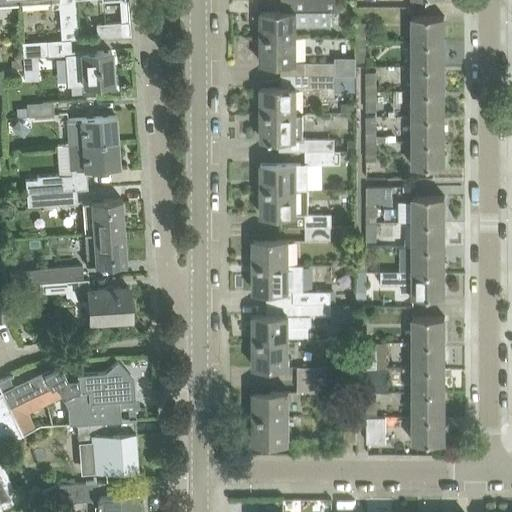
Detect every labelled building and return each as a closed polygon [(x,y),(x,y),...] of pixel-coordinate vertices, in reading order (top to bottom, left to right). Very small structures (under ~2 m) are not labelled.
[(330,9),(336,9),(336,0),(281,0),(282,10),(278,10),(278,11),(260,12),(260,38),(298,38),(298,25),(330,25),(330,9)] [(62,39),(78,38),(76,5),(59,6),(62,39)] [(412,16),(412,41),(445,41),(445,16),(412,16)] [(130,34),(129,21),(96,23),(97,37),(130,34)] [(366,29),(355,29),(355,41),(366,41),(366,29)] [(260,62),(298,62),(298,38),(260,38),(260,62)] [(23,56),(47,55),(46,40),(22,42),(23,56)] [(355,59),(367,59),(366,41),(355,41),(355,59)] [(445,41),(412,41),(412,66),(445,66),(445,41)] [(81,52),(65,54),(67,84),(83,83),(83,84),(113,82),(111,50),(81,52)] [(306,62),(306,75),(334,75),(334,62),(306,62)] [(412,66),(412,91),(445,91),(445,66),(412,66)] [(376,71),(365,71),(365,91),(376,91),(376,71)] [(306,75),(306,87),(333,87),(334,75),(306,75)] [(298,87),(260,87),(261,113),(298,113),(298,87)] [(366,116),(376,116),(376,91),(365,91),(366,116)] [(445,116),(445,91),(412,91),(413,116),(445,116)] [(51,100),(27,101),(28,115),(52,113),(51,100)] [(27,114),(27,106),(16,107),(16,115),(27,114)] [(312,151),(333,151),(333,138),(305,138),(305,129),(307,130),(307,113),(298,113),(261,113),(261,138),(270,138),(270,140),(274,140),(274,138),(279,138),(279,151),(312,151)] [(116,115),(67,118),(69,144),(117,140),(116,115)] [(366,141),(376,141),(376,116),(366,116),(366,141)] [(445,116),(413,116),(413,141),(445,141),(445,116)] [(33,192),(48,190),(76,188),(76,189),(87,188),(86,169),(119,166),(117,140),(69,144),(56,145),(58,173),(37,175),(37,178),(25,179),(26,192),(33,192)] [(376,165),(376,141),(366,141),(366,177),(385,177),(384,165),(376,165)] [(413,166),(445,166),(445,141),(413,141),(413,166)] [(312,151),(312,163),(333,163),(333,151),(312,151)] [(298,163),(261,163),(261,189),(298,189),(298,163)] [(367,186),(366,221),(376,221),(376,201),(391,202),(391,186),(367,186)] [(48,190),(49,205),(77,203),(76,189),(76,188),(48,190)] [(261,214),(298,214),(306,214),(310,214),(310,189),(298,189),(261,189),(261,214)] [(445,196),(413,196),(413,221),(445,221),(445,196)] [(122,198),(82,201),(84,232),(92,232),(124,230),(122,198)] [(306,214),(306,227),(330,227),(330,226),(332,226),(332,214),(310,214),(306,214)] [(366,240),(376,240),(376,221),(366,221),(366,240)] [(445,246),(445,221),(413,221),(413,246),(445,246)] [(306,227),(306,239),(330,239),(330,227),(306,227)] [(86,265),(126,262),(124,230),(92,232),(84,232),(86,265)] [(290,239),(253,239),(253,265),(290,264),(290,239)] [(445,271),(445,246),(413,246),(413,269),(413,271),(445,271)] [(366,251),(356,251),(356,271),(366,271),(366,251)] [(39,281),(82,278),(82,264),(38,267),(38,268),(18,269),(19,283),(39,281)] [(253,290),(267,290),(267,303),(333,303),(333,302),(333,290),(300,290),(300,279),(290,279),(290,264),(253,265),(253,290)] [(445,296),(445,271),(413,271),(413,269),(379,270),(380,283),(413,283),(413,296),(445,296)] [(356,304),(357,304),(366,304),(366,271),(356,271),(356,304)] [(39,281),(19,283),(19,287),(39,285),(40,292),(65,290),(66,300),(89,298),(90,320),(130,318),(128,285),(89,288),(89,278),(82,278),(39,281)] [(0,318),(10,318),(9,289),(0,289),(0,318)] [(267,315),(253,315),(253,342),(291,341),(291,326),(312,325),(312,315),(337,315),(337,302),(333,302),(333,303),(267,303),(267,315)] [(445,316),(413,316),(413,341),(445,341),(445,316)] [(357,341),(367,341),(367,324),(357,324),(357,340),(357,341)] [(253,366),(291,366),(291,341),(253,342),(253,366)] [(357,341),(357,368),(367,368),(376,367),(387,367),(387,342),(367,342),(367,341),(357,341)] [(445,367),(445,341),(413,341),(413,367),(445,367)] [(74,389),(72,390),(62,395),(68,406),(68,421),(76,421),(115,419),(115,420),(131,419),(130,397),(134,397),(133,377),(117,359),(104,370),(76,372),(77,376),(78,389),(74,389)] [(2,389),(1,389),(22,433),(35,426),(26,407),(43,399),(46,403),(62,395),(72,390),(74,389),(78,389),(77,376),(66,377),(60,364),(3,392),(2,389)] [(326,365),(299,366),(300,379),(326,379),(326,365)] [(367,386),(376,386),(376,367),(367,368),(367,386)] [(445,392),(445,367),(413,367),(413,392),(445,392)] [(300,379),(300,390),(326,390),(326,379),(300,379)] [(0,442),(22,433),(1,389),(0,390),(2,393),(0,393),(0,442)] [(289,391),(253,391),(253,417),(289,417),(289,391)] [(445,392),(413,392),(413,416),(445,416),(445,392)] [(376,398),(366,398),(367,417),(376,417),(376,398)] [(344,441),(357,441),(357,416),(344,416),(344,441)] [(413,442),(445,441),(445,416),(413,416),(413,442)] [(289,441),(289,421),(289,417),(253,417),(253,442),(289,441)] [(386,417),(376,417),(367,417),(367,442),(386,442),(386,417)] [(85,441),(86,449),(93,448),(95,471),(136,468),(133,430),(116,432),(115,420),(115,419),(76,421),(78,442),(85,441)] [(0,510),(21,500),(0,457),(0,510)] [(139,511),(138,490),(86,494),(85,482),(56,484),(44,491),(45,499),(61,498),(62,502),(93,499),(96,504),(97,505),(99,505),(99,511),(139,511)]
